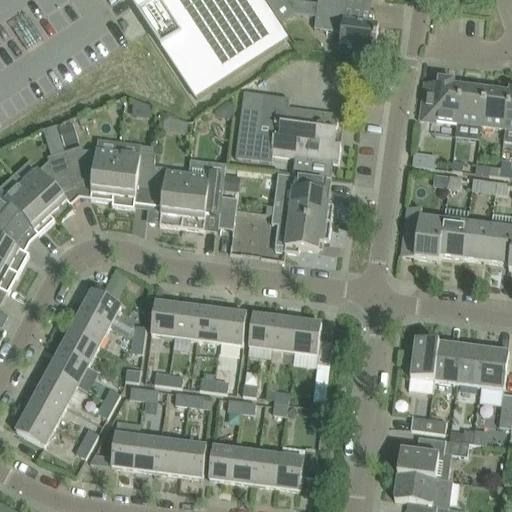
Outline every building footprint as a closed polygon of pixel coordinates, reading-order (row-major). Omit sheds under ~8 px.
[(129,0),(151,32),(197,102),(288,41),(280,27),(262,0),(261,0),(129,0)] [(272,0),(261,0),(262,0),(280,27),(295,17),(316,20),(315,31),(342,35),(340,48),(339,54),(360,57),(361,51),(375,53),(379,27),(370,26),(344,23),(346,10),(318,6),(276,1),(272,0)] [(318,0),(318,6),(346,10),(347,0),(374,0),(382,1),(382,0),(318,0)] [(458,126),(463,90),(454,89),(454,83),(439,81),(438,87),(425,85),(420,123),(435,125),(435,123),(458,126)] [(482,129),(486,93),(463,90),(458,126),(482,129)] [(482,129),(505,132),(510,96),(486,93),(482,129)] [(244,96),(236,161),(271,166),(273,158),(295,161),(293,177),(296,177),(327,181),(331,182),(331,181),(333,166),(339,166),(341,149),(340,149),(335,148),(337,136),(339,119),(319,116),(289,113),(290,102),(244,96)] [(232,122),(233,106),(226,105),(215,113),(214,118),(219,121),(232,122)] [(73,126),(59,131),(65,149),(78,144),(73,126)] [(65,155),(76,189),(93,184),(91,203),(113,205),(119,156),(97,154),(96,155),(83,154),(82,149),(65,155)] [(22,187),(55,224),(72,209),(59,195),(76,189),(65,155),(48,160),(49,164),(39,173),(38,172),(22,187)] [(154,170),(156,157),(140,155),(140,159),(119,156),(113,205),(112,210),(134,213),(135,208),(137,189),(150,191),(154,170)] [(454,155),(453,165),(452,174),(462,176),(463,167),(462,166),(463,156),(454,155)] [(427,171),(429,159),(415,156),(413,169),(427,171)] [(499,180),(501,164),(500,171),(490,170),(477,168),(475,178),(489,179),(499,180)] [(150,191),(149,204),(150,204),(163,205),(162,211),(162,212),(160,228),(160,229),(182,232),(189,178),(168,176),(168,171),(154,170),(150,191)] [(501,171),(499,180),(509,182),(510,172),(501,171)] [(189,178),(182,232),(204,235),(204,233),(206,219),(220,220),(222,201),(223,193),(225,178),(210,177),(209,181),(189,178)] [(274,211),(273,219),(331,226),(334,209),(329,208),(329,205),(325,205),(326,196),(325,196),(327,181),(296,177),(292,204),(282,206),(281,212),(274,211)] [(225,178),(223,193),(239,195),(241,180),(225,178)] [(462,182),(450,180),(448,191),(461,193),(462,182)] [(495,197),(497,186),(484,185),(483,196),(495,197)] [(509,188),(497,186),(495,197),(507,199),(509,188)] [(39,239),(55,224),(22,187),(6,202),(3,199),(0,202),(0,222),(17,236),(26,225),(39,239)] [(234,233),(236,214),(238,202),(222,201),(220,220),(218,231),(234,233)] [(422,221),(423,213),(408,211),(401,260),(440,265),(440,259),(445,224),(422,221)] [(329,244),(331,226),(273,219),(272,227),(278,228),(278,234),(286,235),(285,249),(276,248),(275,254),(285,255),(299,257),(300,252),(318,255),(320,246),(324,246),(324,244),(329,244)] [(17,236),(0,222),(0,267),(15,275),(18,277),(29,257),(26,256),(9,247),(17,236)] [(445,224),(440,259),(463,262),(468,227),(445,224)] [(468,227),(463,262),(487,265),(491,230),(468,227)] [(511,232),(491,230),(487,265),(509,268),(511,249),(511,232)] [(19,278),(0,267),(0,292),(8,296),(19,278)] [(93,295),(82,315),(110,330),(121,310),(115,306),(102,299),(93,295)] [(179,310),(155,307),(151,338),(175,341),(179,310)] [(201,313),(179,310),(175,341),(197,344),(201,313)] [(224,315),(201,313),(197,344),(220,347),(224,315)] [(82,315),(71,335),(99,350),(110,330),(82,315)] [(247,318),(224,315),(220,347),(243,350),(247,318)] [(249,351),(272,354),(276,322),(253,319),(249,351)] [(272,354),(295,357),(299,325),(276,322),(272,354)] [(318,360),(317,367),(329,369),(332,344),(320,343),(322,328),(299,325),(295,357),(318,360)] [(134,343),(144,344),(146,331),(135,329),(134,343)] [(71,335),(60,355),(88,370),(99,350),(71,335)] [(132,357),(143,358),(144,344),(134,343),(132,357)] [(439,347),(421,344),(416,344),(415,349),(411,382),(434,385),(439,347)] [(434,385),(458,388),(462,350),(439,347),(434,385)] [(458,388),(481,391),(486,353),(462,350),(458,388)] [(504,394),(507,375),(509,356),(486,353),(481,391),(504,394)] [(50,375),(78,390),(88,370),(60,355),(50,375)] [(114,384),(118,377),(106,370),(102,377),(114,384)] [(127,374),(125,384),(139,386),(140,375),(127,374)] [(39,395),(67,410),(78,390),(50,375),(39,395)] [(156,377),(155,388),(168,390),(170,379),(156,377)] [(170,379),(168,390),(182,392),(183,381),(170,379)] [(213,396),(215,385),(201,383),(200,394),(213,396)] [(229,387),(215,385),(213,396),(227,397),(229,387)] [(276,396),(277,387),(268,385),(266,402),(275,404),(276,396)] [(258,390),(244,389),(243,399),(256,401),(258,390)] [(130,402),(144,404),(145,393),(131,391),(130,402)] [(111,393),(105,405),(114,410),(121,398),(111,393)] [(145,393),(144,404),(157,405),(159,395),(145,393)] [(39,395),(28,415),(56,430),(67,410),(39,395)] [(275,404),(273,417),(287,419),(290,398),(276,396),(275,404)] [(176,397),(175,408),(189,409),(190,399),(176,397)] [(499,431),(511,432),(511,428),(511,398),(503,398),(500,422),(499,431)] [(204,400),(190,399),(189,409),(202,411),(204,400)] [(228,414),(241,416),(243,406),(229,404),(228,414)] [(98,417),(108,422),(114,410),(105,405),(98,417)] [(256,407),(243,406),(241,416),(255,418),(256,407)] [(311,417),(323,419),(324,407),(312,406),(311,417)] [(292,421),(298,415),(294,410),(288,415),(292,421)] [(45,451),(54,433),(56,430),(28,415),(17,436),(45,451)] [(411,433),(434,436),(436,424),(412,420),(411,433)] [(446,425),(436,424),(434,436),(445,437),(446,425)] [(83,445),(93,450),(99,438),(90,433),(83,445)] [(464,434),(464,437),(458,436),(457,446),(463,446),(473,448),(475,435),(464,434)] [(116,439),(114,450),(112,470),(135,473),(139,442),(116,439)] [(139,442),(135,473),(157,476),(161,445),(139,442)] [(86,463),(93,450),(83,445),(76,458),(65,475),(75,481),(86,463)] [(161,445),(157,476),(180,479),(184,448),(161,445)] [(463,447),(463,446),(457,446),(445,445),(444,457),(468,460),(469,448),(463,447)] [(207,451),(184,448),(180,479),(203,482),(207,451)] [(213,451),(209,483),(232,486),(237,454),(213,451)] [(439,458),(418,455),(401,453),(398,478),(436,483),(449,485),(451,469),(438,468),(439,458)] [(232,486),(255,489),(259,457),(237,454),(232,486)] [(282,460),(278,492),(301,495),(303,480),(315,481),(318,457),(306,455),(305,463),(282,460)] [(259,457),(255,489),(278,492),(282,460),(259,457)] [(433,509),(436,483),(398,478),(395,504),(433,509)]
